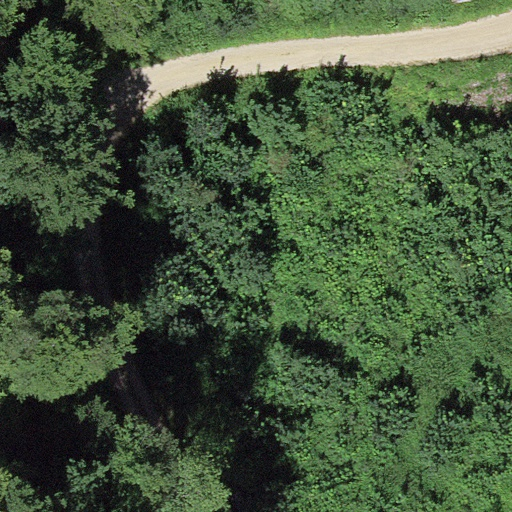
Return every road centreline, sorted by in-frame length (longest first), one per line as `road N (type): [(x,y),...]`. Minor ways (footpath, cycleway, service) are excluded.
road 1 (track): [(207,511),(90,257),(119,100)]
road 2 (track): [(511,20),(119,100)]
road 3 (track): [(119,100),(0,34)]
